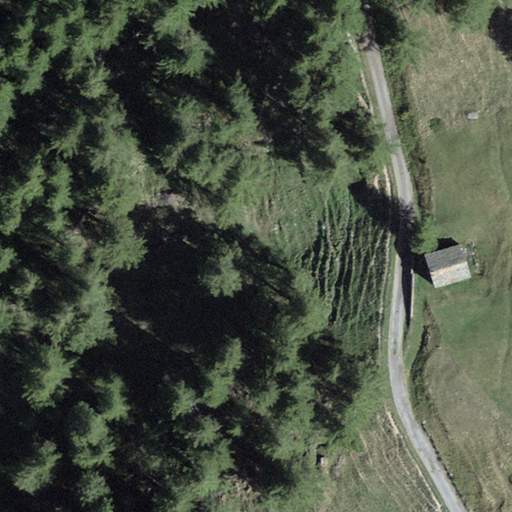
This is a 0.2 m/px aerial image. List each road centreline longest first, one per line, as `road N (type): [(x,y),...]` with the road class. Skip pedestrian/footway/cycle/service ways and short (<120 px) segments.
road 1 (track): [(456,511),(397,376),(411,194),(366,0)]
road 2 (track): [(287,0),(266,152),(166,77),(132,78),(0,9)]
